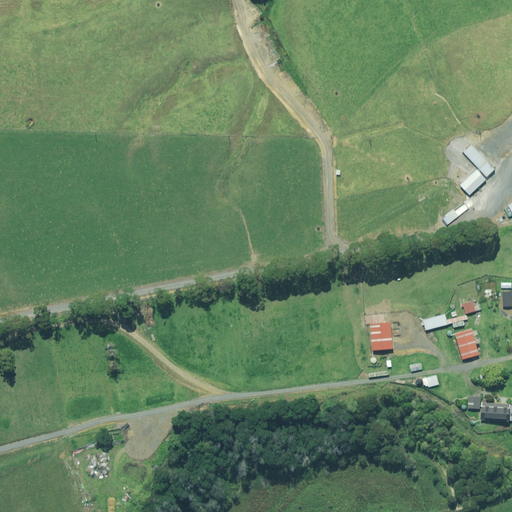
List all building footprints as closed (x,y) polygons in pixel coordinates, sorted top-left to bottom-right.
[(487,177),(495,170),(471,145),(464,152),(487,177)] [(470,195),(486,180),(477,170),(460,185),(470,195)] [(468,209),(463,202),(452,211),(457,218),(468,209)] [(480,305),(475,306),(473,301),(463,304),(466,314),(481,310),(480,305)] [(391,322),(385,322),(384,313),(374,314),(375,317),(378,316),(379,322),(370,323),(373,351),(394,349),(391,322)] [(466,315),(447,320),(445,314),(423,320),(426,330),(467,319),(466,315)] [(463,360),(479,355),(472,329),(455,334),(463,360)] [(422,370),(421,364),(409,366),(410,372),(422,370)] [(428,387),(439,384),(436,375),(423,379),(424,383),(426,382),(428,387)] [(468,398),(467,409),(480,409),(481,398),(468,398)] [(511,420),(511,403),(482,403),(482,420),(511,420)]
